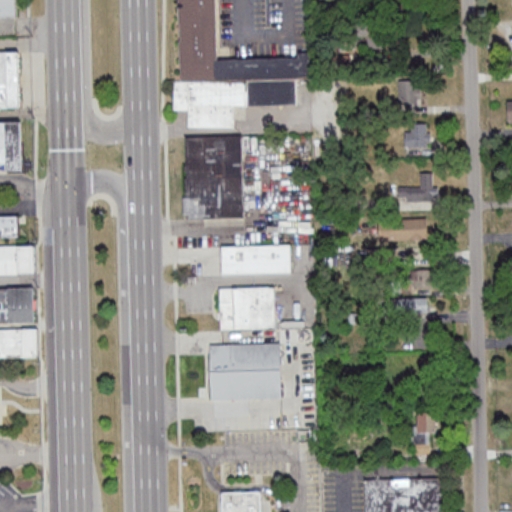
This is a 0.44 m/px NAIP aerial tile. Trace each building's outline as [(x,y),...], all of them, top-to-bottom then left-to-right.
[(0,0),(14,0),(15,16),(0,16),(0,0)] [(217,58),(216,0),(179,0),(181,81),(174,81),(175,110),(189,109),(189,127),(236,126),(236,105),(298,104),(298,78),(311,78),(310,57),(217,58)] [(0,52),(0,108),(23,108),(22,52),(0,52)] [(421,103),(421,82),(399,82),(399,103),(421,103)] [(0,165),(5,165),(5,171),(22,170),(22,120),(0,120),(0,165)] [(431,122),(407,122),(407,145),(431,145),(431,122)] [(245,136),(185,137),(185,218),(245,218),(245,136)] [(399,201),(435,201),(435,173),(421,173),(421,186),(399,186),(399,201)] [(0,240),(21,241),(21,214),(0,214),(0,240)] [(428,218),(379,218),(379,239),(428,239),(428,218)] [(0,273),(37,273),(36,245),(0,245),(0,273)] [(222,273),(292,273),(292,245),(222,245),(222,273)] [(396,247),(369,247),(369,263),(396,263),(396,247)] [(432,287),(432,269),(409,269),(409,287),(432,287)] [(0,322),(36,322),(35,287),(0,287),(0,322)] [(221,287),(221,329),(277,329),(277,287),(221,287)] [(428,312),(428,297),(401,297),(401,312),(428,312)] [(0,357),(39,358),(38,329),(0,329),(0,357)] [(208,344),(279,342),(280,397),(210,399),(208,344)] [(415,412),(415,455),(435,455),(435,412),(415,412)] [(365,511),(451,511),(452,478),(365,478),(365,511)] [(264,511),(264,490),(223,490),(222,511),(264,511)]
